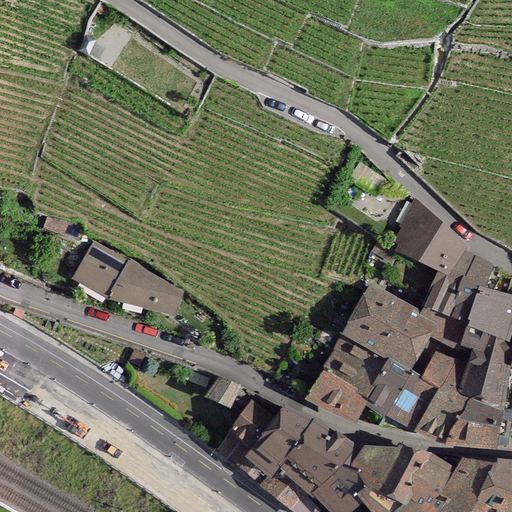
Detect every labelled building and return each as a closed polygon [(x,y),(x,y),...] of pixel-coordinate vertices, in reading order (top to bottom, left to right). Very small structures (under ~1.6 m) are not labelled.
[(89,54),(96,40),(86,36),(79,50),(89,54)] [(434,216),(417,201),(397,241),(403,245),(400,249),(448,272),(462,249),(449,236),(432,220),(434,216)] [(96,246),(77,276),(108,293),(173,310),(180,293),(96,246)] [(492,267),(463,254),(450,276),(439,272),(423,304),(470,326),(481,292),(483,288),(492,267)] [(417,316),(371,288),(345,333),(389,357),(411,369),(429,335),(433,326),(417,316)] [(481,292),(470,326),(505,340),(511,317),(511,296),(483,288),(481,292)] [(470,326),(423,304),(417,316),(433,326),(429,335),(460,348),(470,326)] [(460,348),(472,352),(469,359),(468,364),(461,387),(457,395),(468,399),(500,410),(507,369),(508,362),(510,363),(511,363),(511,342),(505,340),(470,326),(460,348)] [(389,357),(345,333),(309,397),(354,420),(364,402),(389,357)] [(456,360),(436,351),(422,376),(440,388),(445,383),(456,360)] [(411,369),(389,357),(364,402),(386,416),(411,369)] [(468,364),(456,360),(445,383),(440,388),(457,395),(461,387),(468,364)] [(386,416),(383,421),(416,429),(440,388),(422,376),(411,369),(386,416)] [(239,386),(222,377),(209,396),(228,405),(239,386)] [(457,395),(440,388),(416,429),(447,440),(468,399),(457,395)] [(500,410),(468,399),(447,440),(495,446),(500,410)] [(253,401),(228,432),(230,434),(250,449),(275,417),(253,401)] [(275,417),(250,449),(271,464),(277,469),(285,457),(312,421),(283,407),(275,417)] [(312,421),(285,457),(320,487),(340,470),(355,449),(312,421)] [(218,450),(258,482),(271,464),(250,449),(230,434),(218,450)] [(355,449),(340,470),(320,487),(315,491),(335,511),(349,511),(365,498),(369,494),(354,469),(364,452),(355,449)] [(413,488),(429,457),(415,453),(398,450),(364,452),(354,469),(369,494),(365,498),(377,511),(398,511),(411,500),(413,488)] [(453,466),(431,453),(429,457),(413,488),(411,500),(426,511),(437,511),(448,498),(444,495),(451,483),(445,480),(448,476),(453,466)] [(471,511),(494,463),(465,460),(459,469),(455,467),(453,466),(445,480),(451,483),(444,495),(448,498),(437,511),(471,511)] [(511,511),(511,464),(494,463),(471,511),(511,511)] [(315,511),(322,504),(275,469),(262,485),(296,511),(315,511)] [(426,511),(411,500),(398,511),(426,511)]
